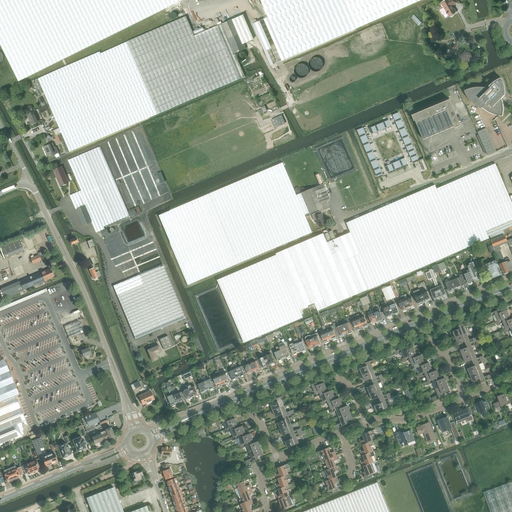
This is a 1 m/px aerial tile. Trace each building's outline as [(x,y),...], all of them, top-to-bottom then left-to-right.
[(22,0),(0,11),(0,45),(18,81),(181,0),(22,0)] [(0,0),(0,11),(22,0),(0,0)] [(37,78),(31,80),(37,95),(43,92),(54,119),(53,119),(54,122),(56,121),(61,133),(58,134),(57,135),(58,139),(60,142),(61,142),(66,153),(92,141),(95,140),(127,126),(181,104),(216,88),(244,76),(234,52),(236,51),(245,47),(243,43),(257,37),(257,38),(260,37),(268,55),(272,65),(275,63),(284,59),(308,49),(337,37),(355,29),(342,0),(251,0),(254,7),(245,11),(246,13),(194,35),(185,16),(100,53),(99,51),(84,58),(37,78)] [(343,0),(356,28),(419,0),(343,0)] [(453,14),(453,13),(456,12),(452,5),(457,2),(455,0),(447,0),(446,1),(444,0),(443,0),(442,1),(443,3),(441,4),(443,7),(440,9),(443,14),(446,12),(448,16),(449,15),(450,15),(450,16),(451,16),(452,16),(452,15),(453,15),(453,14)] [(386,35),(381,24),(359,33),(364,45),(386,35)] [(281,63),(274,66),(276,72),(283,69),(282,68),(289,65),(291,70),(293,69),(291,64),(290,65),(289,62),(282,65),(281,63)] [(468,90),(465,91),(464,91),(465,92),(465,93),(466,95),(467,96),(468,98),(469,100),(470,101),(471,102),(472,103),(473,104),(474,105),(476,106),(477,107),(478,108),(479,108),(481,109),(482,107),(484,108),(484,109),(486,110),(487,111),(488,111),(489,112),(491,113),(492,114),(493,114),(494,115),(495,115),(497,115),(499,116),(500,116),(501,116),(503,116),(503,115),(503,114),(503,112),(503,111),(503,109),(503,108),(503,107),(503,106),(503,105),(503,104),(502,103),(502,102),(502,101),(502,100),(501,99),(502,98),(504,99),(505,98),(504,96),(505,96),(505,95),(505,94),(505,93),(505,92),(505,90),(505,89),(505,88),(504,87),(504,85),(504,84),(504,83),(503,82),(503,81),(502,80),(501,78),(499,79),(497,80),(495,81),(494,82),(493,83),(492,84),(490,85),(489,86),(489,87),(488,88),(486,88),(485,88),(483,87),(482,87),(480,87),(479,87),(477,87),(475,88),(473,88),(472,88),(471,89),(469,89),(468,90)] [(424,111),(413,115),(423,140),(424,139),(424,140),(424,139),(450,129),(454,127),(455,129),(461,126),(460,124),(450,100),(424,111)] [(47,110),(43,102),(40,103),(41,107),(38,109),(40,113),(47,110)] [(32,108),(26,111),(27,114),(26,114),(31,124),(38,121),(32,108)] [(399,113),(393,115),(396,123),(402,121),(399,113)] [(275,117),(270,119),(274,128),(285,123),(284,122),(281,115),(275,117)] [(389,120),(383,122),(386,128),(391,126),(389,120)] [(402,121),(396,123),(400,132),(406,129),(402,121)] [(383,122),(375,126),(378,132),(386,128),(383,122)] [(375,126),(369,128),(372,134),(378,132),(375,126)] [(363,128),(357,130),(361,139),(367,136),(363,128)] [(486,128),(477,132),(479,134),(487,153),(488,155),(496,151),(486,128)] [(406,129),(400,132),(403,140),(409,137),(406,129)] [(367,136),(361,139),(364,147),(370,144),(367,136)] [(409,137),(403,140),(407,148),(413,146),(409,137)] [(55,147),(54,148),(52,143),(42,147),(46,155),(49,154),(50,156),(55,154),(58,153),(55,147)] [(370,144),(364,147),(368,155),(374,153),(370,144)] [(91,222),(95,232),(104,229),(103,226),(129,215),(114,181),(99,146),(67,160),(80,190),(69,195),(82,226),(91,222)] [(413,146),(407,148),(410,157),(416,154),(413,146)] [(374,153),(368,155),(371,163),(377,161),(374,153)] [(416,154),(410,157),(413,162),(419,159),(416,154)] [(405,158),(399,161),(402,167),(408,164),(405,158)] [(377,161),(371,163),(375,172),(381,169),(377,161)] [(399,161),(391,164),(394,170),(402,167),(399,161)] [(209,194),(158,215),(165,230),(176,256),(181,268),(188,285),(238,264),(289,243),(312,233),(311,230),(305,215),(306,214),(307,214),(309,213),(310,213),(311,214),(314,212),(322,209),(320,204),(331,200),(327,191),(324,184),(319,186),(314,188),(313,188),(296,195),(283,163),(250,177),(229,185),(209,194)] [(511,226),(511,201),(496,164),(437,189),(435,185),(346,223),(350,232),(327,243),(323,234),(276,254),(277,255),(217,280),(244,343),(303,318),(300,309),(314,303),(318,311),(489,238),(486,231),(487,231),(489,237),(511,226)] [(391,164),(386,167),(388,172),(394,170),(391,164)] [(61,166),(52,170),(60,186),(68,182),(61,166)] [(381,169),(375,172),(377,177),(383,175),(381,169)] [(158,178),(160,183),(165,181),(160,171),(156,173),(156,175),(154,176),(155,180),(158,178)] [(127,210),(130,216),(140,212),(138,206),(127,210)] [(320,211),(312,215),(315,221),(317,220),(320,227),(327,224),(323,215),(322,213),(321,214),(320,211)] [(106,229),(100,232),(102,237),(108,234),(106,229)] [(490,237),(491,240),(493,245),(496,252),(499,261),(504,259),(504,258),(501,250),(502,249),(500,246),(508,243),(503,231),(490,237)] [(6,258),(24,251),(21,241),(2,249),(6,258)] [(39,255),(31,259),(33,264),(41,261),(39,255)] [(508,273),(509,272),(508,271),(511,269),(511,264),(510,260),(509,258),(506,259),(507,262),(500,264),(504,273),(505,274),(508,273)] [(496,260),(486,264),(492,278),(502,274),(501,271),(503,271),(500,264),(498,265),(496,260)] [(468,264),(468,265),(475,281),(476,280),(477,281),(478,281),(479,280),(480,279),(476,268),(479,266),(477,261),(468,264)] [(444,262),(438,265),(441,271),(444,270),(447,268),(444,262)] [(468,273),(465,274),(468,284),(469,283),(470,284),(472,283),(472,282),(475,281),(468,265),(468,264),(465,266),(468,273)] [(113,286),(135,339),(185,318),(163,265),(113,286)] [(92,266),(88,268),(89,270),(94,279),(101,275),(99,271),(96,273),(93,268),(92,266)] [(45,271),(41,272),(19,281),(1,289),(5,298),(24,291),(23,290),(45,281),(53,278),(53,277),(54,277),(51,269),(45,271)] [(433,278),(436,288),(431,290),(434,298),(435,298),(435,299),(438,298),(438,297),(442,295),(443,296),(445,295),(445,294),(446,294),(442,285),(438,287),(435,277),(437,277),(434,270),(432,270),(430,270),(430,272),(426,273),(429,280),(433,278)] [(449,273),(449,274),(450,277),(448,278),(449,280),(449,282),(446,283),(449,291),(450,292),(453,291),(453,290),(455,289),(449,273)] [(453,280),(451,273),(449,273),(455,289),(458,288),(458,289),(461,288),(461,287),(461,286),(466,284),(463,274),(460,275),(460,277),(458,278),(453,280)] [(391,286),(382,289),(385,297),(383,298),(385,302),(388,301),(390,300),(396,298),(398,297),(396,292),(395,289),(394,290),(393,285),(391,286)] [(422,304),(422,302),(424,301),(421,293),(420,289),(413,292),(418,304),(419,304),(419,305),(422,304)] [(430,299),(427,291),(421,293),(424,301),(427,301),(427,302),(430,300),(430,299)] [(415,305),(411,297),(408,298),(407,294),(404,295),(404,297),(408,308),(411,307),(411,308),(415,307),(414,306),(415,305)] [(407,310),(406,309),(408,308),(404,297),(403,295),(401,296),(403,301),(399,302),(402,310),(403,310),(403,311),(407,310)] [(367,296),(360,299),(363,306),(370,303),(368,298),(367,296)] [(399,312),(396,303),(392,305),(390,300),(388,301),(393,314),(395,313),(396,314),(399,313),(398,312),(399,312)] [(388,301),(385,302),(382,304),(385,311),(383,312),(385,317),(387,316),(387,317),(387,316),(388,318),(391,316),(390,315),(393,314),(388,301)] [(375,324),(375,322),(378,321),(373,308),(370,309),(371,311),(368,312),(369,315),(369,316),(372,324),(373,324),(375,324)] [(374,308),(373,308),(378,321),(380,321),(381,321),(383,321),(383,319),(383,317),(385,317),(383,312),(381,313),(379,308),(375,310),(374,308)] [(492,316),(495,322),(496,322),(508,317),(510,316),(507,310),(501,312),(500,309),(488,314),(490,317),(492,316)] [(368,324),(365,316),(361,318),(359,314),(357,315),(362,327),(364,326),(365,327),(368,326),(368,325),(368,324)] [(355,316),(349,319),(351,322),(353,329),(355,328),(356,329),(357,330),(360,329),(360,328),(362,327),(357,315),(355,316)] [(508,317),(496,322),(497,325),(504,322),(506,328),(511,326),(511,318),(509,320),(508,317)] [(343,325),(346,333),(348,332),(349,334),(352,332),(352,331),(352,329),(353,329),(351,322),(349,319),(349,318),(347,319),(349,323),(345,324),(344,321),(342,322),(343,325)] [(64,326),(69,338),(83,333),(78,321),(64,326)] [(458,329),(453,331),(456,338),(467,333),(464,327),(471,325),(470,321),(458,326),(459,329),(458,329)] [(343,325),(337,327),(335,323),(333,324),(338,336),(340,336),(341,337),(344,336),(344,334),(346,333),(343,325)] [(333,324),(334,325),(326,328),(330,339),(333,339),(333,340),(336,339),(336,337),(338,336),(333,324)] [(328,342),(328,341),(330,339),(326,328),(324,325),(322,326),(323,330),(320,331),(321,334),(320,335),(323,343),(325,342),(325,343),(328,342)] [(271,338),(275,337),(275,336),(274,334),(274,333),(267,336),(269,342),(272,341),(271,338)] [(319,335),(318,333),(313,335),(311,335),(316,346),(317,345),(318,346),(320,345),(321,344),(321,343),(323,343),(320,335),(319,335)] [(467,333),(456,338),(458,344),(465,342),(466,345),(477,340),(476,337),(469,340),(467,333)] [(306,338),(306,339),(306,340),(310,349),(310,348),(311,349),(313,348),(313,347),(316,346),(311,335),(311,336),(309,336),(306,337),(306,338)] [(172,346),(168,336),(159,339),(164,350),(172,346)] [(299,342),(298,338),(295,340),(300,352),(302,351),(303,352),(306,351),(306,350),(303,341),(299,342)] [(250,343),(252,347),(260,344),(258,339),(250,343)] [(290,346),(289,347),(292,355),(294,355),(294,356),(298,354),(297,353),(300,352),(295,340),(296,344),(294,345),(293,344),(291,345),(290,346)] [(472,346),(479,343),(477,340),(466,345),(467,347),(461,350),(463,356),(474,352),(472,346)] [(286,341),(279,344),(279,346),(285,358),(287,358),(287,359),(290,357),(290,356),(292,355),(289,347),(288,347),(287,344),(286,341)] [(150,358),(151,358),(153,361),(158,359),(157,355),(158,355),(158,354),(158,353),(161,351),(158,345),(155,346),(155,347),(148,350),(149,354),(148,354),(150,358)] [(279,362),(283,361),(282,360),(285,358),(279,346),(276,347),(278,352),(275,353),(278,361),(279,361),(279,362)] [(407,346),(395,351),(396,355),(400,353),(401,356),(404,355),(405,358),(416,354),(414,347),(408,349),(407,346)] [(89,347),(81,351),(82,354),(80,355),(82,358),(92,354),(89,347)] [(275,363),(270,351),(265,354),(269,365),(271,364),(272,365),(275,364),(275,363)] [(484,356),(477,358),(474,352),(463,356),(466,363),(472,360),(474,363),(485,359),(484,356)] [(264,368),(267,367),(267,366),(269,365),(265,354),(262,355),(263,357),(260,359),(259,356),(257,357),(261,368),(263,367),(264,368)] [(404,362),(411,360),(413,366),(424,361),(421,355),(415,357),(414,355),(416,354),(405,358),(403,359),(404,362)] [(258,360),(252,363),(251,363),(254,372),(256,371),(257,371),(259,370),(260,369),(259,368),(261,368),(257,357),(258,360)] [(0,444),(21,435),(19,431),(17,423),(25,420),(15,396),(18,394),(16,389),(13,383),(4,359),(1,361),(0,358),(0,444)] [(245,366),(244,366),(246,373),(248,372),(248,374),(249,374),(250,374),(252,373),(254,372),(251,363),(249,360),(249,358),(246,359),(247,361),(244,362),(245,366)] [(364,363),(365,366),(360,369),(362,375),(373,371),(371,365),(378,362),(376,358),(364,363)] [(479,364),(486,362),(485,359),(474,363),(475,366),(468,368),(471,375),(482,371),(479,364)] [(245,375),(244,373),(246,373),(244,366),(243,367),(243,366),(238,368),(235,361),(232,362),(234,364),(239,377),(241,376),(242,378),(245,376),(245,375)] [(412,370),(418,367),(421,373),(429,370),(432,369),(429,362),(422,365),(421,363),(424,362),(424,361),(413,366),(410,367),(412,370)] [(233,370),(228,372),(231,380),(233,379),(233,380),(234,381),(237,379),(237,378),(239,377),(234,364),(231,365),(233,370)] [(228,372),(226,373),(224,370),(219,372),(224,384),(226,383),(226,384),(230,383),(229,381),(230,381),(229,380),(231,380),(228,372)] [(437,370),(430,373),(429,370),(421,373),(418,374),(419,377),(426,375),(428,381),(440,376),(437,370)] [(218,376),(214,378),(213,378),(216,386),(217,386),(218,386),(218,387),(222,386),(221,385),(224,384),(219,372),(219,373),(218,371),(216,372),(218,376)] [(365,382),(371,379),(373,382),(386,376),(385,374),(383,375),(383,374),(376,377),(373,371),(362,375),(365,382)] [(491,374),(484,377),(482,371),(471,375),(473,382),(479,379),(480,382),(492,377),(491,374)] [(213,388),(214,388),(214,387),(216,386),(213,378),(212,379),(211,375),(209,376),(211,379),(207,381),(205,376),(202,377),(204,382),(208,390),(210,389),(211,390),(214,389),(213,388)] [(384,378),(386,377),(386,376),(373,382),(374,384),(367,387),(370,394),(381,389),(378,383),(385,380),(384,378)] [(437,378),(440,377),(440,376),(428,381),(426,382),(427,385),(434,382),(436,389),(447,384),(445,378),(438,380),(437,378)] [(203,394),(206,392),(205,391),(208,390),(204,382),(198,384),(202,393),(202,392),(203,394)] [(316,393),(313,394),(313,395),(327,389),(324,383),(319,385),(317,382),(305,387),(307,390),(313,387),(316,393)] [(190,399),(191,398),(193,397),(188,385),(186,386),(186,387),(183,388),(181,384),(179,385),(182,392),(185,398),(186,397),(187,399),(188,399),(189,400),(190,399)] [(192,388),(190,384),(188,385),(193,397),(195,396),(196,397),(198,396),(198,394),(199,394),(195,386),(192,388)] [(444,393),(450,391),(447,384),(436,389),(439,395),(432,398),(433,401),(446,396),(444,393)] [(168,387),(168,388),(171,396),(168,397),(170,402),(167,403),(169,406),(171,404),(172,405),(173,406),(176,405),(175,404),(178,403),(172,391),(171,386),(170,386),(168,387)] [(324,390),(327,389),(313,395),(314,397),(321,395),(323,401),(321,402),(335,397),(332,390),(325,393),(324,390)] [(372,400),(379,398),(380,400),(391,396),(390,393),(383,395),(381,389),(370,394),(372,400)] [(176,393),(175,390),(172,391),(178,403),(180,402),(180,403),(184,401),(183,400),(183,399),(185,398),(182,392),(180,393),(180,392),(176,393)] [(150,391),(139,396),(143,405),(154,399),(150,391)] [(500,402),(494,404),(495,408),(497,408),(498,409),(498,410),(499,410),(500,410),(501,410),(502,410),(502,409),(502,408),(502,407),(511,403),(507,392),(504,393),(504,394),(498,397),(500,402)] [(275,399),(276,402),(271,404),(273,411),(284,406),(282,400),(289,397),(287,394),(275,399)] [(391,396),(380,400),(381,403),(374,406),(377,412),(389,408),(386,401),(388,401),(392,399),(391,396)] [(332,398),(335,397),(321,402),(322,405),(329,403),(331,409),(328,410),(329,410),(342,405),(340,398),(333,401),(332,398)] [(482,401),(475,404),(476,408),(478,407),(481,415),(487,412),(485,408),(489,407),(486,401),(483,402),(482,401)] [(330,413),(336,410),(339,417),(350,412),(347,406),(341,408),(340,406),(342,405),(329,410),(330,413)] [(276,417),(282,415),(284,417),(295,413),(294,410),(287,413),(284,406),(273,411),(276,417)] [(454,412),(453,412),(457,421),(456,421),(457,423),(467,419),(467,421),(474,419),(472,414),(470,415),(467,408),(465,410),(464,408),(462,409),(454,412)] [(348,424),(347,421),(353,419),(350,412),(339,417),(341,423),(335,425),(336,429),(348,424)] [(96,413),(81,419),(85,428),(94,424),(100,422),(96,413)] [(285,420),(278,423),(281,429),(292,425),(289,419),(296,416),(295,413),(284,417),(285,420)] [(443,418),(438,420),(443,432),(451,429),(456,441),(461,439),(459,433),(454,422),(451,423),(449,419),(448,419),(446,415),(443,417),(443,418)] [(224,423),(227,429),(224,430),(225,430),(238,425),(235,418),(230,421),(228,418),(216,423),(218,426),(224,423)] [(430,423),(417,428),(419,434),(424,433),(428,443),(440,438),(437,432),(434,434),(430,423)] [(235,426),(238,425),(225,430),(226,433),(232,430),(235,437),(232,438),(243,434),(245,433),(243,426),(236,429),(235,426)] [(283,436),(290,433),(291,436),(302,431),(301,428),(294,431),(292,425),(281,429),(283,436)] [(115,437),(111,427),(106,429),(106,430),(98,434),(98,435),(92,437),(95,444),(104,440),(103,438),(109,436),(110,439),(115,437)] [(364,440),(361,441),(362,445),(373,441),(371,436),(374,434),(372,430),(362,434),(364,440)] [(394,433),(398,443),(404,441),(404,442),(405,446),(409,445),(408,444),(416,441),(412,430),(405,432),(404,432),(401,433),(401,431),(394,433)] [(299,444),(297,437),(303,435),(302,431),(291,436),(292,439),(286,441),(288,448),(299,444)] [(251,434),(244,436),(243,434),(232,438),(233,441),(240,438),(242,444),(240,445),(240,446),(251,441),(253,440),(251,434)] [(40,437),(32,441),(36,450),(38,455),(42,453),(40,449),(44,447),(42,441),(40,437)] [(78,451),(79,451),(81,451),(82,450),(81,449),(86,448),(84,445),(86,444),(84,439),(82,440),(81,437),(77,438),(77,437),(73,439),(73,440),(78,451)] [(258,441),(252,444),(251,441),(240,446),(241,448),(248,446),(250,452),(261,448),(258,441)] [(372,446),(374,445),(373,441),(362,445),(364,450),(361,452),(363,456),(374,451),(372,446)] [(67,456),(71,454),(67,443),(65,443),(59,446),(58,446),(63,458),(64,457),(64,458),(67,457),(67,456)] [(167,448),(167,447),(165,447),(165,448),(162,448),(162,455),(171,455),(171,449),(167,448)] [(263,454),(261,448),(250,452),(251,455),(249,456),(250,459),(246,461),(247,464),(259,459),(258,456),(263,454)] [(329,448),(318,452),(322,461),(325,460),(337,455),(335,451),(331,453),(329,448)] [(372,457),(375,455),(374,451),(363,456),(365,461),(361,462),(363,466),(374,462),(372,457)] [(52,464),(58,461),(54,452),(48,455),(52,464)] [(42,458),(46,466),(52,464),(48,455),(42,458)] [(337,455),(325,460),(327,465),(324,467),(326,471),(336,466),(334,461),(335,461),(338,460),(337,455)] [(37,461),(36,459),(30,462),(34,471),(40,469),(39,467),(37,461)] [(27,473),(28,474),(34,471),(30,462),(25,464),(25,466),(27,473)] [(365,472),(362,473),(363,477),(364,477),(365,479),(366,480),(373,478),(372,476),(371,474),(375,473),(378,471),(376,466),(374,462),(363,466),(365,472)] [(279,473),(276,475),(278,479),(289,475),(287,469),(290,468),(288,464),(277,468),(279,473)] [(16,469),(15,466),(10,468),(14,479),(15,480),(17,479),(18,478),(20,477),(16,469)] [(326,471),(323,472),(326,481),(337,477),(335,472),(339,470),(337,466),(326,471)] [(11,481),(13,481),(14,480),(14,479),(10,468),(4,471),(5,474),(4,474),(8,482),(10,481),(11,481)] [(170,468),(162,471),(165,479),(173,477),(170,468)] [(133,472),(133,473),(132,473),(134,477),(133,478),(134,480),(135,483),(143,480),(144,480),(143,477),(144,476),(141,470),(137,472),(136,472),(135,471),(133,472)] [(280,484),(276,485),(278,490),(289,485),(287,480),(290,478),(289,475),(278,479),(280,484)] [(328,486),(325,488),(327,492),(337,488),(335,482),(339,481),(337,477),(326,481),(328,486)] [(176,478),(166,481),(168,486),(179,482),(178,480),(177,480),(176,478)] [(244,481),(234,485),(237,495),(240,493),(241,494),(252,489),(250,485),(246,487),(244,481)] [(511,511),(511,481),(483,492),(490,511),(511,511)] [(178,485),(180,484),(179,482),(168,486),(170,491),(179,488),(179,487),(178,485)] [(390,511),(378,482),(369,486),(345,495),(318,506),(307,511),(303,511),(390,511)] [(280,495),(277,496),(279,500),(290,496),(287,490),(291,489),(289,485),(278,490),(280,495)] [(149,511),(147,506),(130,511),(123,511),(114,488),(87,498),(92,511),(149,511)] [(180,491),(179,489),(179,488),(170,491),(171,496),(182,492),(182,490),(180,491)] [(250,495),(254,493),(252,489),(241,494),(243,499),(239,500),(241,504),(252,500),(250,495)] [(183,494),(182,492),(171,496),(173,501),(184,497),(183,497),(182,495),(183,494)] [(279,511),(290,506),(288,501),(291,500),(290,496),(279,500),(281,505),(277,507),(279,511)] [(175,506),(185,502),(184,497),(173,501),(175,506)] [(248,511),(252,511),(250,505),(254,504),(252,500),(241,504),(243,509),(240,511),(248,511)] [(182,503),(185,502),(175,506),(177,511),(184,508),(184,507),(186,506),(185,503),(183,504),(182,503)]
